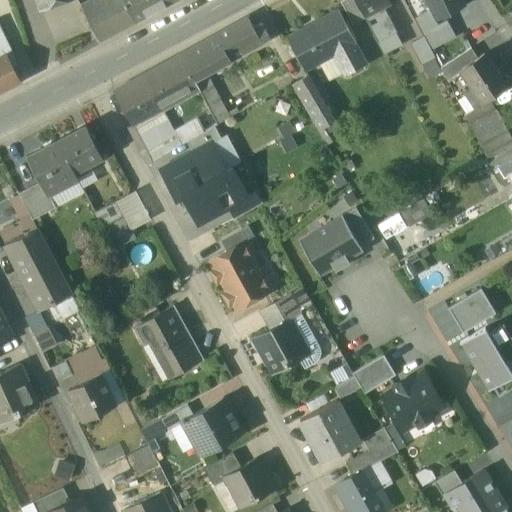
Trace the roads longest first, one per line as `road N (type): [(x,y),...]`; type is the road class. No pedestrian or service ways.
road 1 (residential): [(88,78),(323,511)]
road 2 (residential): [(511,465),(417,317),(385,327)]
road 3 (secondary): [(237,0),(88,78)]
